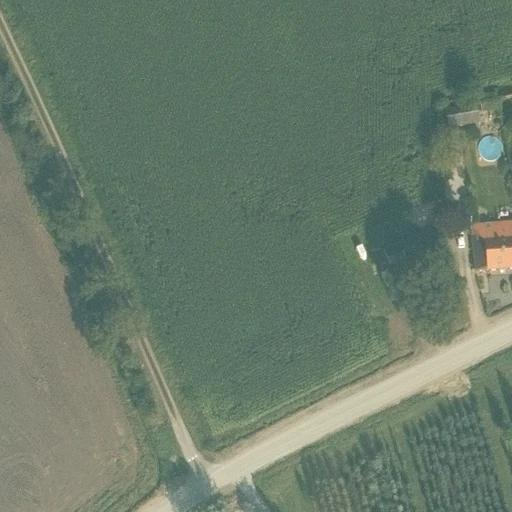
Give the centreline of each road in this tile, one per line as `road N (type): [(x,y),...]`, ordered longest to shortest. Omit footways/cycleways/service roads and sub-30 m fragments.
road 1 (track): [(204,484),(0,28)]
road 2 (tertiary): [(166,511),(204,484),(511,325)]
